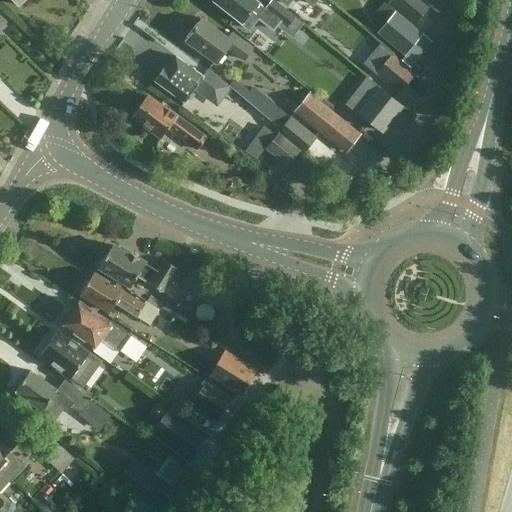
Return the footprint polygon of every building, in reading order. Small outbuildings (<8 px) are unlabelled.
[(280,21),(286,26),(295,15),(276,0),(271,0),(265,9),(261,6),(262,5),(255,0),(214,0),(249,28),(259,17),(274,29),(280,21)] [(429,2),(426,0),(390,0),(389,1),(391,4),(413,22),(429,2)] [(394,11),(377,32),(380,35),(404,54),(405,55),(422,34),(394,11)] [(200,16),(184,38),(216,61),(228,45),(233,49),(233,50),(243,57),(251,46),(230,31),(227,36),(200,16)] [(302,29),(296,37),(303,43),(309,35),(302,29)] [(400,58),(393,52),(376,71),(398,90),(414,70),(400,58)] [(184,100),(192,89),(217,107),(229,90),(203,71),(201,74),(174,54),(166,64),(165,63),(155,77),(184,100)] [(244,92),(268,106),(279,87),(255,73),(244,92)] [(365,74),(345,100),(380,128),(400,102),(365,74)] [(311,95),(297,112),(346,153),(360,136),(311,95)] [(135,112),(132,116),(149,129),(150,133),(155,137),(159,136),(162,138),(168,129),(197,150),(207,137),(162,104),(160,106),(147,96),(144,100),(139,101),(135,107),(135,112)] [(287,166),(300,151),(303,153),(316,138),(291,118),(266,149),(287,166)] [(178,285),(185,273),(163,260),(157,270),(145,263),(146,262),(125,250),(123,252),(113,245),(99,268),(131,287),(137,276),(165,294),(173,282),(178,285)] [(150,325),(159,310),(146,301),(143,305),(93,274),(81,294),(110,312),(115,304),(150,325)] [(198,302),(183,310),(192,325),(206,316),(198,302)] [(119,350),(130,335),(111,322),(110,324),(79,303),(63,326),(94,348),(102,337),(119,350)] [(40,356),(71,378),(82,386),(100,362),(58,332),(40,356)] [(219,360),(209,376),(240,396),(250,379),(256,370),(225,351),(219,360)] [(20,378),(15,386),(17,388),(15,392),(54,420),(62,408),(67,411),(71,406),(81,413),(92,398),(65,379),(58,390),(30,370),(23,380),(20,378)] [(217,422),(232,399),(206,381),(191,404),(217,422)] [(164,411),(156,405),(150,413),(158,419),(164,411)] [(189,461),(207,435),(178,415),(159,441),(189,461)] [(0,469),(10,479),(23,465),(8,452),(18,441),(0,424),(0,469)] [(23,434),(47,457),(46,457),(60,470),(72,457),(58,445),(56,446),(32,424),(23,434)] [(172,460),(162,474),(177,485),(187,471),(172,460)] [(116,481),(141,501),(157,481),(132,461),(116,481)] [(0,490),(10,479),(0,469),(0,490)]
